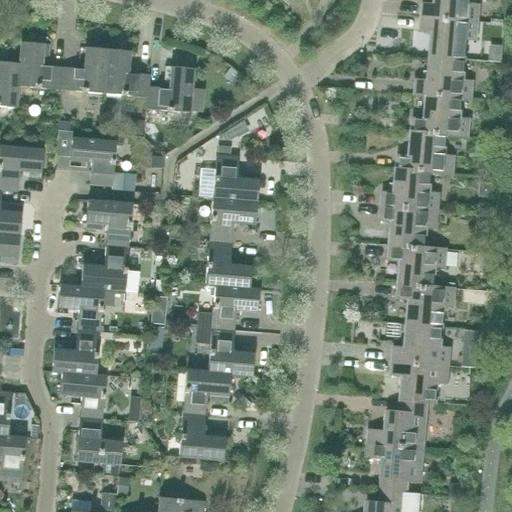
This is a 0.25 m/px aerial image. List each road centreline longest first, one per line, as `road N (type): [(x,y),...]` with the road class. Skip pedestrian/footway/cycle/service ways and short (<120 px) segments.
road 1 (residential): [(275,511),(298,432),(319,277),(312,130),(290,79)]
road 2 (residential): [(42,511),(51,431),(38,400),(52,191)]
road 3 (residential): [(290,79),(214,17),(139,0)]
road 4 (residential): [(290,79),(354,40),(367,26),(371,0)]
